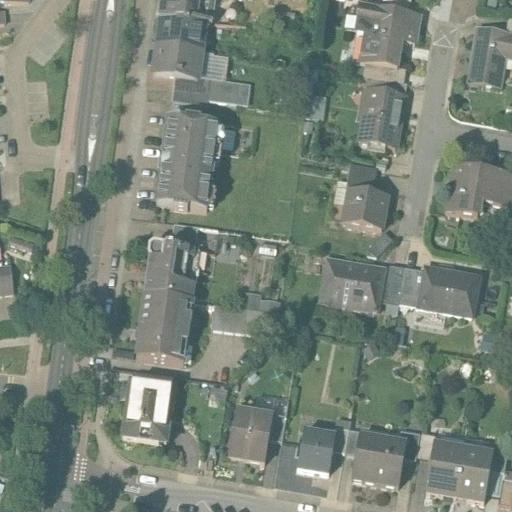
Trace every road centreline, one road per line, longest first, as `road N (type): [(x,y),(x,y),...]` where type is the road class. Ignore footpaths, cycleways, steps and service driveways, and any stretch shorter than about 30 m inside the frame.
road 1 (residential): [(54,409),(86,385),(139,0)]
road 2 (residential): [(88,168),(19,147),(15,54),(60,0)]
road 3 (tertiary): [(57,395),(88,168)]
road 4 (residential): [(46,476),(256,511)]
road 5 (tertiary): [(88,168),(101,141),(115,0)]
road 6 (tertiary): [(105,0),(81,138),(88,168)]
